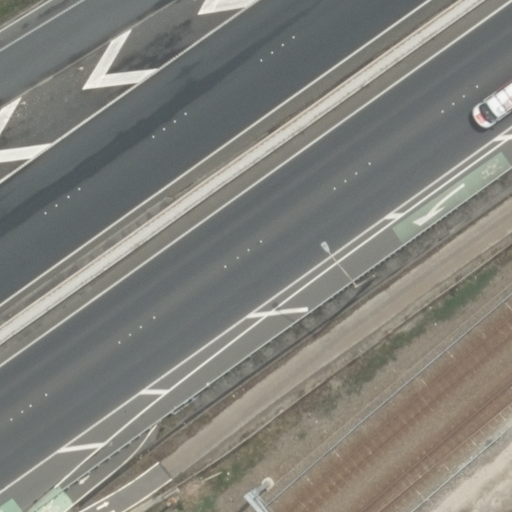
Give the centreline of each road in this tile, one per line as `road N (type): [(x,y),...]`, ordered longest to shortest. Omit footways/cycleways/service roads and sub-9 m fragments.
road 1 (trunk): [(511,62),(0,441)]
road 2 (motorway): [(0,246),(350,0)]
road 3 (trunk): [(0,85),(135,0)]
